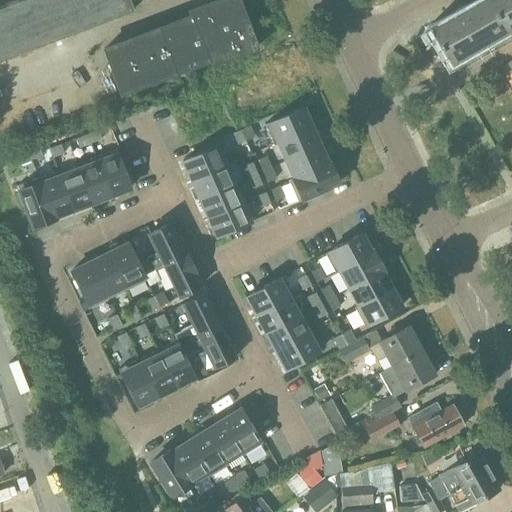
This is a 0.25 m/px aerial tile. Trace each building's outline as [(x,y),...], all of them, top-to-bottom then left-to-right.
[(26,0),(0,10),(0,61),(132,12),(127,0),(26,0)] [(201,13),(103,50),(119,94),(234,51),(232,46),(249,39),(253,49),(254,49),(235,0),(220,0),(199,8),(201,13)] [(511,30),(494,0),(489,0),(470,11),(470,10),(460,15),(461,16),(437,29),(456,62),(490,42),(491,45),(500,39),(500,37),(511,30)] [(511,0),(494,0),(511,30),(511,29),(511,0)] [(273,145),(311,128),(302,108),(263,125),(273,145)] [(249,126),(241,130),(245,141),(254,137),(249,126)] [(285,161),(319,146),(311,128),(273,145),(278,143),(285,161)] [(98,131),(86,135),(90,144),(101,139),(98,131)] [(240,131),(231,134),(236,145),(244,142),(240,131)] [(90,144),(86,135),(75,139),(79,148),(90,144)] [(49,149),(52,158),(63,153),(60,145),(49,149)] [(288,182),(328,164),(327,164),(319,146),(285,161),(293,179),(288,181),(288,182)] [(39,147),(27,152),(31,160),(42,156),(39,147)] [(191,181),(224,166),(216,147),(182,161),(191,181)] [(95,158),(110,196),(130,189),(115,150),(95,158)] [(31,160),(27,152),(16,156),(19,164),(31,160)] [(262,172),(270,168),(265,157),(257,161),(262,172)] [(76,165),(91,203),(110,196),(95,158),(76,165)] [(248,178),(256,174),(251,163),(243,167),(248,178)] [(328,164),(288,182),(297,202),(337,184),(328,164)] [(57,172),(72,211),(91,203),(76,165),(75,165),(77,170),(60,176),(58,172),(57,172)] [(224,166),(191,181),(199,199),(233,185),(224,166)] [(275,179),(270,168),(262,172),(267,183),(275,179)] [(37,178),(53,219),(54,219),(53,218),(72,211),(57,172),(39,179),(38,178),(37,178)] [(261,185),(256,174),(248,178),(253,189),(261,185)] [(32,227),(53,219),(37,178),(16,186),(20,196),(17,197),(21,207),(24,206),(32,227)] [(233,185),(199,199),(208,218),(241,203),(233,185)] [(278,187),(270,190),(275,201),(283,198),(278,187)] [(265,193),(256,197),(261,208),(269,204),(265,193)] [(241,203),(208,218),(216,238),(249,223),(241,203)] [(148,234),(163,266),(184,255),(184,254),(183,255),(168,224),(148,234)] [(324,254),(334,273),(372,252),(371,251),(370,252),(360,234),(324,254)] [(108,253),(126,290),(145,281),(127,244),(108,253)] [(372,252),(334,273),(335,274),(339,271),(348,288),(382,270),(372,252)] [(126,290),(108,253),(90,262),(108,299),(126,290)] [(194,274),(184,255),(163,266),(179,297),(199,287),(193,275),(194,274)] [(138,265),(144,276),(152,272),(147,261),(138,265)] [(108,299),(90,262),(70,272),(88,309),(108,299)] [(318,268),(310,272),(316,283),(324,279),(318,268)] [(382,271),(382,270),(348,288),(358,305),(353,308),(354,309),(390,289),(381,272),(382,271)] [(305,275),(297,280),(302,290),(311,286),(305,275)] [(246,297),(256,316),(292,296),(282,277),(246,297)] [(326,301),(334,296),(328,286),(320,290),(326,301)] [(400,308),(390,289),(354,309),(364,327),(400,308)] [(153,297),(159,307),(167,303),(161,292),(153,297)] [(306,297),(312,308),(320,304),(314,293),(306,297)] [(187,342),(218,326),(202,295),(182,304),(192,324),(181,329),(187,342)] [(266,334),(298,316),(288,299),(292,297),(292,296),(256,316),(266,334)] [(339,307),(334,296),(326,301),(331,311),(339,307)] [(150,311),(159,307),(153,297),(145,301),(150,311)] [(320,304),(312,308),(318,319),(326,314),(320,304)] [(126,310),(131,321),(139,317),(134,306),(126,310)] [(108,319),(113,330),(121,326),(116,315),(108,319)] [(154,319),(159,330),(167,326),(162,315),(154,319)] [(275,352),(307,334),(298,316),(266,334),(275,352)] [(143,324),(135,328),(140,339),(148,335),(143,324)] [(218,326),(187,342),(194,355),(205,350),(214,368),(234,358),(218,326)] [(390,367),(420,351),(407,327),(377,343),(390,367)] [(349,330),(340,335),(346,345),(354,341),(349,330)] [(179,346),(187,342),(181,331),(173,335),(179,346)] [(130,344),(125,333),(111,340),(116,351),(130,344)] [(307,334),(275,352),(286,370),(317,353),(307,334)] [(346,345),(340,335),(333,339),(338,350),(346,345)] [(361,339),(339,351),(346,363),(367,351),(361,339)] [(156,351),(174,388),(194,378),(175,341),(156,351)] [(192,353),(187,342),(179,346),(184,357),(192,353)] [(138,360),(156,397),(174,388),(156,351),(138,360)] [(434,376),(420,351),(390,367),(404,392),(434,376)] [(156,397),(138,360),(118,370),(136,407),(156,397)] [(350,421),(355,430),(356,431),(399,407),(392,396),(370,408),(371,409),(350,421)] [(408,418),(412,426),(424,448),(462,427),(450,406),(441,411),(436,402),(408,418)] [(240,409),(222,420),(244,455),(262,444),(240,409)] [(392,413),(363,428),(371,442),(399,427),(392,413)] [(222,420),(204,431),(226,466),(227,466),(224,462),(240,452),(243,456),(244,455),(222,420)] [(330,429),(337,442),(350,435),(342,422),(330,429)] [(204,431),(187,442),(209,477),(226,466),(204,431)] [(170,451),(169,451),(191,488),(209,477),(187,442),(170,452),(170,451)] [(320,454),(324,477),(336,475),(331,446),(320,454)] [(191,488),(169,451),(150,463),(161,482),(159,484),(165,494),(168,492),(170,497),(189,485),(191,488)] [(442,484),(448,495),(488,472),(484,466),(485,463),(482,457),(479,457),(478,455),(432,481),(435,487),(442,484)] [(253,471),(258,479),(268,473),(264,465),(253,471)] [(307,490),(320,480),(309,465),(295,475),(307,490)] [(244,472),(233,478),(238,486),(249,480),(244,472)] [(488,472),(448,495),(458,511),(497,490),(496,488),(498,485),(494,479),(491,479),(488,472)] [(238,486),(233,478),(223,484),(228,492),(238,486)] [(312,511),(323,502),(333,494),(324,481),(301,498),(312,511)] [(369,484),(339,486),(341,507),(371,504),(369,484)] [(424,501),(414,507),(427,506),(438,500),(432,490),(421,495),(424,501)] [(268,511),(259,500),(252,505),(244,495),(224,510),(225,511),(268,511)] [(201,504),(206,511),(216,506),(212,498),(201,504)] [(427,506),(414,507),(410,508),(412,511),(440,511),(443,510),(438,500),(427,506)]
